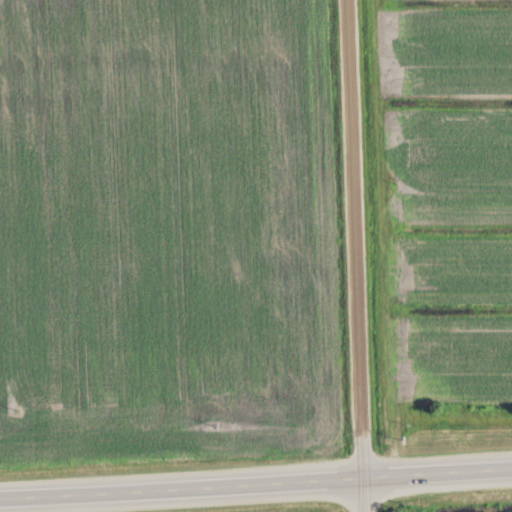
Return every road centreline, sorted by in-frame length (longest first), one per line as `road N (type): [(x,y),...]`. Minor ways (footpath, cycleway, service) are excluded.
road 1 (primary): [(0,502),(511,473)]
road 2 (residential): [(361,511),(345,0)]
